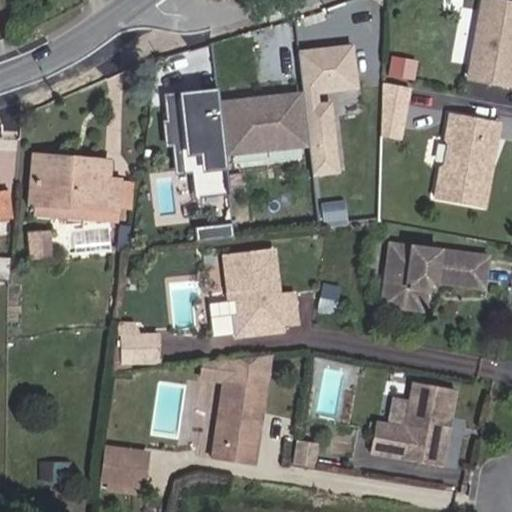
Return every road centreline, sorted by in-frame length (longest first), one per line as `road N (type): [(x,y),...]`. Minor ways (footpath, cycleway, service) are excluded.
road 1 (tertiary): [(0,75),(53,60),(144,0)]
road 2 (residential): [(154,0),(227,19),(297,0)]
